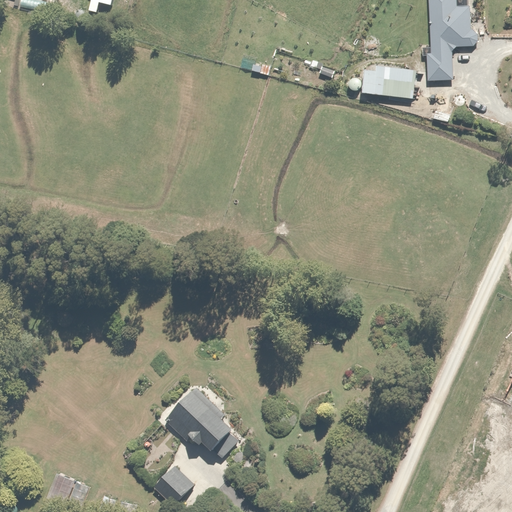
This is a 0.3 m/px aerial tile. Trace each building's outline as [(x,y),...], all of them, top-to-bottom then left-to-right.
[(24,0),(19,0),(18,10),(47,14),(49,3),(24,0)] [(454,0),(426,0),(429,51),(423,51),(423,61),(425,61),(426,81),(453,79),(452,48),(471,47),(478,43),(478,36),(470,30),(469,6),(454,6),(454,0)] [(163,423),(187,444),(192,439),(199,445),(203,440),(220,456),(241,433),(192,389),(163,423)] [(175,466),(152,488),(169,506),(192,485),(175,466)] [(74,511),(86,485),(55,472),(40,505),(56,511),(74,511)] [(115,501),(100,496),(97,506),(112,511),(115,501)] [(134,511),(136,505),(119,501),(116,511),(134,511)]
